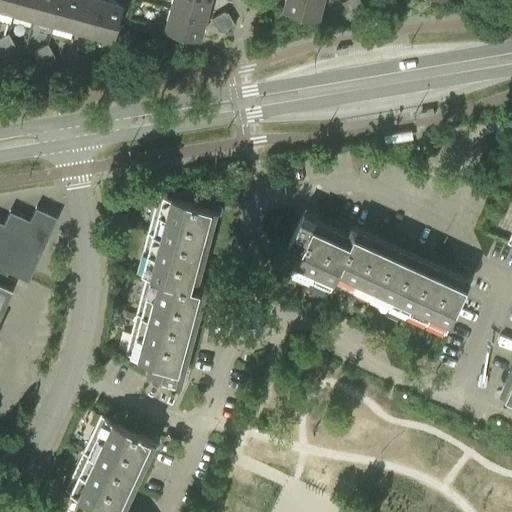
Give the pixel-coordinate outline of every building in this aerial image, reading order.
[(0,0),(0,9),(13,13),(16,0),(0,0)] [(16,0),(13,13),(33,18),(38,0),(16,0)] [(38,0),(33,18),(53,24),(59,0),(38,0)] [(59,0),(53,24),(71,28),(70,32),(72,33),(81,0),(59,0)] [(93,34),(102,0),(81,0),(72,33),(75,34),(76,29),(93,34)] [(124,4),(109,0),(102,0),(93,34),(114,40),(124,4)] [(211,0),(172,0),(171,8),(207,18),(211,0)] [(318,18),(323,0),(284,0),(282,9),(318,18)] [(358,12),(351,0),(345,0),(343,2),(349,13),(354,14),(358,12)] [(351,0),(358,12),(366,7),(361,0),(351,0)] [(207,18),(171,8),(165,29),(201,38),(207,18)] [(228,28),(235,24),(228,12),(224,11),(219,14),(228,28)] [(228,28),(219,14),(212,18),(219,30),(223,31),(228,28)] [(0,46),(12,40),(8,33),(0,37),(0,46)] [(0,46),(0,53),(1,56),(2,56),(14,49),(15,45),(12,40),(0,46)] [(34,54),(37,59),(52,51),(48,43),(35,51),(34,54)] [(55,55),(52,51),(37,59),(41,66),(54,59),(55,55)] [(163,192),(152,232),(202,245),(213,205),(163,192)] [(0,326),(1,323),(0,322),(0,315),(13,287),(3,283),(8,271),(29,280),(58,216),(36,206),(30,218),(10,209),(4,222),(0,219),(0,326)] [(331,286),(335,277),(335,276),(351,240),(350,239),(314,223),(317,218),(304,212),(289,245),(301,250),(293,268),(331,286)] [(335,276),(335,277),(371,293),(392,248),(354,230),(350,239),(351,240),(335,276)] [(192,284),(192,283),(202,245),(152,232),(142,272),(152,274),(192,284)] [(429,265),(392,248),(371,293),(409,310),(429,265)] [(467,282),(429,265),(409,310),(447,328),(467,282)] [(152,274),(141,314),(190,327),(201,286),(192,283),(192,284),(152,274)] [(190,327),(141,314),(131,353),(149,358),(146,371),(181,380),(184,367),(180,366),(190,327)] [(105,415),(88,452),(134,474),(151,436),(105,415)] [(134,474),(88,452),(70,491),(116,511),(134,474)]
